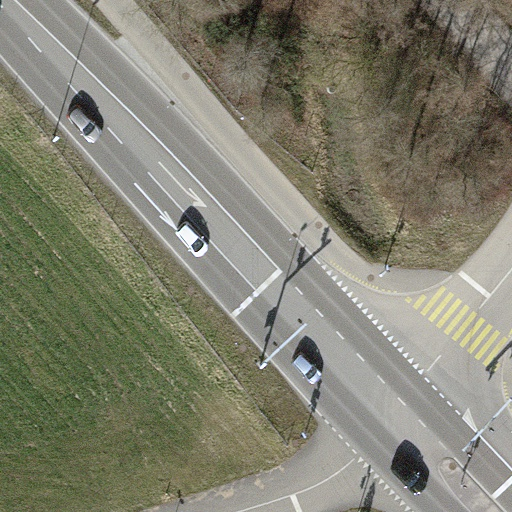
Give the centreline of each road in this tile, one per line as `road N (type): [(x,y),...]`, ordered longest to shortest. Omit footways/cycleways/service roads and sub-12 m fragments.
road 1 (primary): [(21,0),(402,398)]
road 2 (unclassified): [(229,511),(323,482),(360,456),(402,398)]
road 3 (primary): [(402,398),(511,508)]
